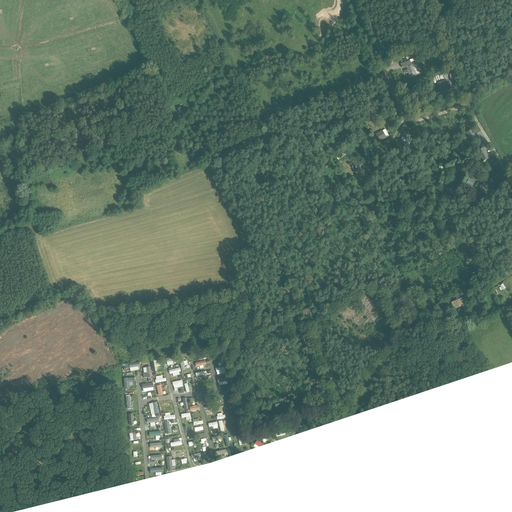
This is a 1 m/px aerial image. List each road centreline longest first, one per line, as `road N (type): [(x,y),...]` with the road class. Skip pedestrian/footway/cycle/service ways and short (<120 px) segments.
road 1 (track): [(271,117),(190,116),(28,175),(24,214),(0,227)]
road 2 (unclassified): [(511,187),(467,109),(405,117)]
road 3 (track): [(379,59),(501,0)]
road 4 (track): [(0,412),(119,370)]
road 5 (track): [(415,0),(468,97),(465,109)]
road 6 (track): [(386,76),(271,117)]
